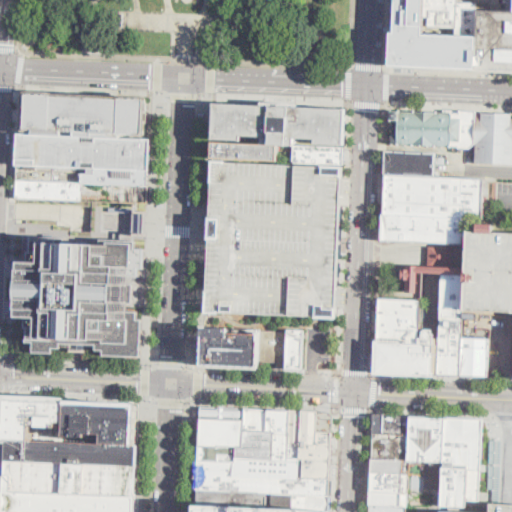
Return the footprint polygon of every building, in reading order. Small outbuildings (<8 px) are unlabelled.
[(511,0),(511,71),(391,65),(392,33),(396,33),(397,0),(511,0)] [(121,138),(77,137),(77,131),(28,129),(29,94),(149,98),(148,133),(121,132),(121,138)] [(294,162),(213,159),(214,143),(264,145),(264,136),(242,135),(242,140),(214,139),(215,103),(346,109),(345,144),(317,143),(318,139),(295,138),(294,162)] [(478,111),(478,113),(511,113),(511,164),(475,163),(476,144),(470,149),(460,148),(460,145),(393,143),(394,112),(462,114),(462,111),(478,111)] [(18,164),(19,135),(77,137),(121,138),(153,140),(152,168),(84,166),(18,164)] [(296,161),(296,144),(345,146),(344,162),(296,161)] [(383,173),(384,150),(437,152),(436,175),(383,173)] [(344,167),(344,188),(340,292),(339,318),(208,313),(213,163),(344,167)] [(17,179),(18,164),(84,166),(83,182),(17,179)] [(84,166),(152,168),(151,184),(83,182),(84,166)] [(382,214),(383,173),(486,177),(484,218),(469,217),(382,214)] [(17,198),(17,179),(83,182),(83,200),(17,198)] [(83,182),(151,184),(150,203),(83,200),(83,182)] [(381,238),(382,214),(469,217),(468,230),(468,242),(381,238)] [(468,242),(468,230),(511,231),(511,311),(465,310),(467,273),(418,272),(417,291),(406,290),(407,265),(467,267),(467,256),(468,242)] [(140,354),(141,319),(137,319),(137,312),(128,311),(128,302),(133,302),(134,283),(128,283),(129,274),(140,275),(140,268),(146,269),(146,247),(137,247),(137,239),(101,238),(101,240),(68,239),(68,235),(31,234),(26,341),(34,342),(33,351),(53,352),(54,347),(62,347),(62,342),(98,343),(98,348),(106,348),(106,352),(140,354)] [(452,248),(452,255),(451,263),(426,262),(427,254),(427,247),(452,248)] [(378,341),(379,297),(421,299),(420,342),(378,341)] [(461,375),(440,375),(441,343),(442,314),(463,315),(461,375)] [(203,328),(202,367),(257,369),(258,360),(259,330),(203,328)] [(258,360),(259,330),(288,331),(288,328),(305,329),(303,368),(287,368),(276,367),(276,361),(258,360)] [(489,376),(461,375),(462,336),(490,337),(489,376)] [(440,375),(377,373),(378,341),(420,342),(441,343),(440,375)] [(69,441),(5,439),(7,396),(70,398),(70,400),(69,441)] [(138,443),(69,441),(70,400),(140,402),(138,443)] [(202,407),(245,409),(244,420),(202,418),(202,407)] [(268,410),(267,432),(244,431),(244,420),(245,409),(268,410)] [(291,411),(290,440),(289,460),(273,460),(274,432),(267,432),(268,410),(291,411)] [(304,411),(318,412),(318,432),(334,432),(332,480),(300,478),(301,461),(289,460),(290,440),(302,441),(304,411)] [(304,411),(302,441),(290,440),(291,411),(304,411)] [(318,432),(318,412),(331,412),(334,416),(334,432),(318,432)] [(483,422),(481,470),(469,469),(468,507),(442,506),(444,462),(405,460),(404,473),(409,473),(407,511),(371,511),(375,414),(483,418),(483,422)] [(273,460),(274,432),(267,432),(244,431),(244,420),(202,418),(200,446),(236,447),(236,458),(273,460)] [(4,461),(5,439),(138,443),(138,466),(4,461)] [(503,439),(502,463),(490,462),(491,439),(503,439)] [(200,446),(236,447),(236,458),(236,462),(200,461),(200,446)] [(199,491),(200,461),(236,462),(236,458),(273,460),(288,460),(289,460),(301,461),(300,478),(332,480),(331,496),(268,494),(199,491)] [(4,490),(4,461),(138,466),(137,495),(4,490)] [(4,490),(137,495),(136,511),(40,511),(9,511),(3,511),(4,490)] [(267,509),(198,506),(199,491),(268,494),(267,509)] [(331,496),(330,511),(267,509),(268,494),(331,496)] [(511,511),(491,511),(492,503),(511,504),(511,511)]
